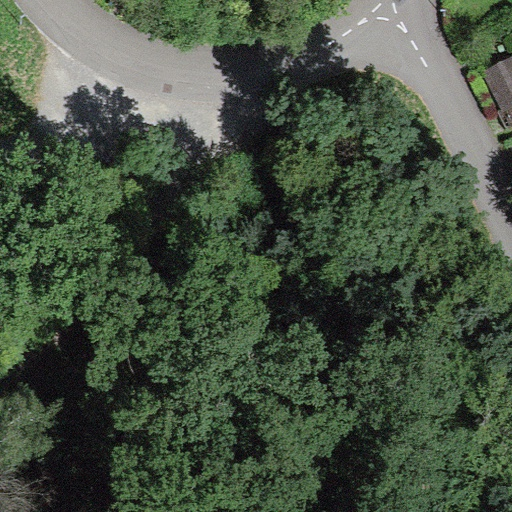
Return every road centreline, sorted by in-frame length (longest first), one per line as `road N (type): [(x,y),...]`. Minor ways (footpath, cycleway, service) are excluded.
road 1 (track): [(0,348),(167,107),(0,148)]
road 2 (residential): [(26,0),(43,37),(167,107),(401,27)]
road 3 (residential): [(401,27),(511,249)]
